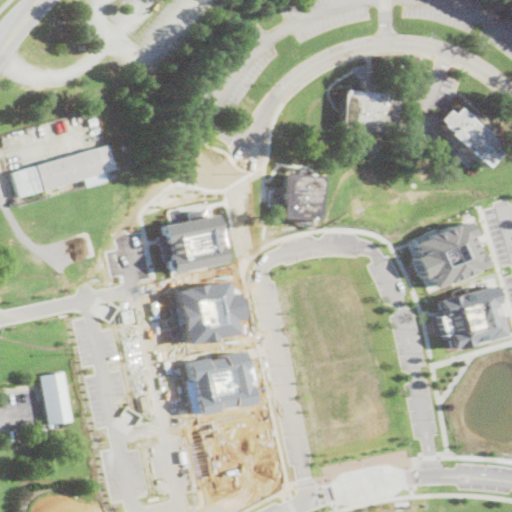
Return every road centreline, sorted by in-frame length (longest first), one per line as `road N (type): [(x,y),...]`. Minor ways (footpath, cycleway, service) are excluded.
road 1 (residential): [(432,476),(399,308),(372,252),(350,242),(307,244),(273,254),(261,267),(310,500)]
road 2 (residential): [(511,92),(446,49),(368,43),(296,76),(263,111),(247,150)]
road 3 (residential): [(511,481),(390,479),(282,511)]
